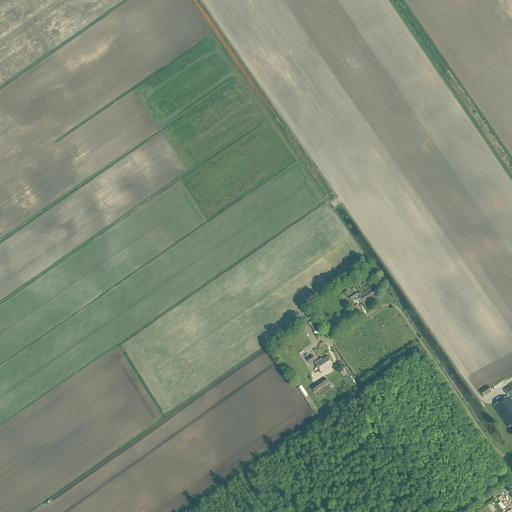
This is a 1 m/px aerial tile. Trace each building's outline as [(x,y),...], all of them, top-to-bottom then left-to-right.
[(354,288),(347,293),(352,301),(359,296),(354,288)] [(362,301),(364,304),(374,298),(373,296),(374,295),(371,289),(366,292),(366,293),(359,297),(361,300),(360,301),(361,302),(362,301)] [(362,310),(356,302),(354,304),(359,312),(362,310)] [(313,331),(319,327),(313,318),(307,322),(313,331)] [(306,359),(310,364),(315,360),(312,355),(306,359)] [(328,356),(323,359),(322,358),(315,363),(322,374),(333,366),(331,364),(333,363),(328,356)] [(329,383),(326,378),(312,387),(316,392),(329,383)] [(511,426),(511,427),(511,401),(510,398),(511,397),(511,384),(504,390),(508,396),(494,406),(508,428),(511,426)] [(315,408),(300,386),(296,389),(315,416),(317,414),(314,409),(315,408)] [(492,392),(488,386),(481,391),(484,397),(492,392)]
